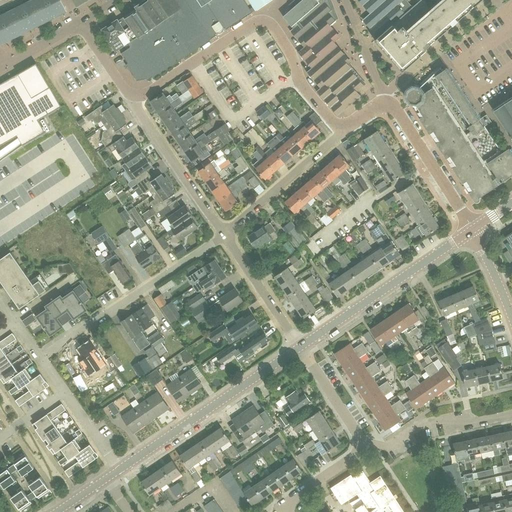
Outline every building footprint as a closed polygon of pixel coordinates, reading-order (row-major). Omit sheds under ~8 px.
[(0,0),(0,42),(60,12),(66,9),(65,6),(62,0),(0,0)] [(130,47),(121,53),(128,63),(126,65),(135,78),(136,77),(146,79),(147,80),(149,79),(152,77),(153,78),(161,73),(180,60),(182,58),(183,58),(198,48),(212,38),(216,35),(220,33),(226,29),(252,12),(245,1),(244,0),(143,0),(134,6),(135,8),(123,17),(130,28),(136,37),(137,38),(131,42),(129,43),(130,45),(130,47)] [(248,0),(254,9),(255,11),(270,0),(248,0)] [(301,0),(285,14),(289,18),(286,20),(293,28),(290,31),(304,47),(304,48),(327,28),(331,25),(336,20),(327,0),(301,0)] [(362,0),(373,12),(365,18),(379,34),(412,6),(406,0),(362,0)] [(424,0),(420,0),(374,40),(394,63),(398,67),(399,66),(401,66),(403,66),(403,65),(406,69),(421,56),(420,54),(421,53),(426,49),(441,36),(445,32),(448,29),(481,0),(435,0),(438,6),(434,9),(430,13),(424,0)] [(117,20),(102,29),(116,50),(131,41),(136,37),(130,28),(123,17),(117,20)] [(304,47),(297,52),(305,61),(334,36),(327,28),(304,48),(304,47)] [(334,36),(305,61),(311,68),(312,68),(335,50),(331,45),(337,40),(334,36)] [(311,68),(306,72),(319,87),(330,78),(332,79),(347,66),(349,65),(335,50),(312,68),(311,68)] [(36,63),(0,84),(0,146),(22,133),(27,142),(22,145),(23,146),(45,133),(38,120),(61,107),(36,63)] [(320,88),(316,91),(330,107),(337,116),(361,95),(357,92),(364,86),(347,66),(332,79),(330,78),(319,87),(320,88)] [(406,96),(405,97),(474,200),(511,174),(511,152),(509,148),(502,152),(446,68),(443,70),(441,67),(420,87),(419,87),(414,86),(413,86),(407,90),(407,91),(406,96)] [(191,76),(183,81),(189,90),(197,84),(191,76)] [(271,77),(266,82),(270,86),(275,82),(271,77)] [(197,84),(189,90),(194,98),(203,92),(197,84)] [(163,93),(150,101),(158,112),(179,97),(176,93),(171,97),(170,95),(166,98),(163,93)] [(511,97),(492,109),(511,138),(511,94),(510,96),(511,97)] [(179,97),(158,112),(164,122),(177,113),(173,109),(182,103),(179,97)] [(99,106),(85,116),(88,121),(92,119),(94,122),(98,123),(101,121),(104,125),(121,113),(117,107),(116,108),(113,105),(103,112),(99,106)] [(264,106),(256,112),(262,120),(270,114),(264,106)] [(214,110),(208,113),(209,115),(208,116),(210,119),(217,115),(214,110)] [(177,113),(164,122),(171,132),(187,121),(193,117),(189,111),(180,118),(177,113)] [(292,112),(289,114),(311,139),(321,131),(316,126),(321,121),(314,112),(307,118),(310,121),(306,124),(303,121),(301,122),(292,112)] [(103,131),(101,139),(105,146),(120,136),(116,131),(127,124),(124,120),(125,119),(121,113),(104,125),(107,129),(103,131)] [(289,114),(287,116),(295,126),(293,128),(297,132),(292,136),(302,147),(311,139),(289,114)] [(82,118),(77,121),(80,126),(85,122),(82,118)] [(187,121),(171,132),(178,142),(190,133),(187,128),(191,126),(187,121)] [(225,125),(215,132),(224,145),(231,140),(226,133),(229,131),(225,125)] [(364,139),(361,140),(364,145),(367,143),(371,150),(384,141),(377,130),(364,139)] [(178,142),(185,152),(197,143),(190,133),(178,142)] [(203,133),(198,137),(201,141),(206,137),(203,133)] [(279,133),(276,135),(293,155),(302,147),(292,136),(289,139),(286,136),(283,138),(279,133)] [(276,135),(272,138),(277,144),(276,145),(279,148),(274,152),(284,163),(293,155),(276,135)] [(120,138),(108,146),(112,152),(116,149),(122,158),(139,146),(132,136),(123,143),(120,138)] [(197,143),(185,152),(192,162),(204,153),(203,152),(207,149),(203,143),(208,140),(206,137),(201,141),(197,143)] [(78,143),(83,152),(89,149),(84,140),(78,143)] [(384,141),(371,150),(378,160),(391,152),(384,141)] [(125,163),(122,165),(125,170),(146,156),(139,146),(122,158),(125,163)] [(347,150),(346,150),(353,161),(360,157),(353,146),(351,147),(347,150)] [(274,152),(265,160),(275,171),(284,163),(274,152)] [(391,152),(378,160),(385,171),(398,162),(391,152)] [(340,154),(331,162),(348,182),(351,179),(349,177),(344,170),(345,169),(350,165),(340,154)] [(210,162),(198,171),(206,181),(218,173),(222,171),(230,165),(231,164),(228,158),(226,160),(222,155),(211,163),(210,162)] [(146,156),(125,170),(131,179),(133,178),(136,183),(147,176),(144,171),(153,166),(146,156)] [(370,159),(361,165),(364,169),(373,163),(370,159)] [(265,160),(255,168),(265,179),(275,171),(265,160)] [(331,162),(322,170),(331,181),(337,176),(344,185),(348,182),(331,162)] [(398,162),(385,171),(392,182),(405,173),(398,162)] [(373,163),(364,169),(367,173),(376,167),(373,163)] [(218,173),(206,181),(212,191),(225,183),(221,178),(227,174),(224,169),(222,171),(218,173)] [(249,170),(245,173),(249,179),(253,176),(249,170)] [(322,170),(312,178),(329,198),(333,195),(325,186),(331,181),(322,170)] [(147,176),(136,183),(138,186),(140,188),(142,192),(146,193),(149,190),(152,194),(169,182),(165,177),(163,178),(160,174),(151,181),(147,176)] [(361,175),(355,179),(363,191),(369,187),(361,175)] [(254,177),(249,181),(255,188),(259,184),(260,184),(254,177)] [(312,178),(303,186),(313,197),(317,193),(325,202),(329,198),(312,178)] [(355,179),(349,184),(358,195),(363,191),(355,179)] [(384,180),(375,186),(378,190),(387,185),(384,180)] [(225,183),(212,191),(219,201),(232,193),(240,187),(236,181),(227,187),(225,183)] [(151,201),(150,204),(153,207),(156,212),(157,212),(167,205),(164,201),(174,194),(171,190),(173,188),(169,182),(152,194),(154,198),(151,201)] [(232,193),(219,201),(221,204),(220,205),(223,211),(225,210),(226,211),(238,202),(235,198),(239,195),(238,193),(248,186),(246,183),(240,187),(232,193)] [(411,184),(398,192),(405,203),(418,195),(411,184)] [(303,186),(294,194),(304,205),(306,208),(311,213),(314,217),(317,215),(306,203),(313,197),(303,186)] [(294,194),(285,202),(294,213),(301,208),(304,205),(294,194)] [(418,195),(405,203),(412,214),(425,205),(418,195)] [(394,196),(385,201),(388,206),(396,200),(394,196)] [(170,205),(159,212),(163,216),(173,209),(170,205)] [(336,205),(326,213),(331,218),(340,211),(336,205)] [(425,205),(412,214),(419,224),(432,216),(425,205)] [(185,206),(167,218),(174,228),(190,217),(191,217),(192,216),(185,206)] [(306,208),(302,211),(307,216),(311,213),(306,208)] [(123,209),(118,213),(125,222),(130,218),(123,209)] [(135,209),(129,214),(139,229),(146,225),(135,209)] [(149,210),(143,215),(147,220),(153,216),(149,210)] [(405,213),(396,219),(398,223),(407,217),(405,213)] [(419,224),(415,227),(422,238),(426,235),(439,227),(432,216),(419,224)] [(174,228),(167,233),(170,237),(175,234),(178,240),(197,227),(191,217),(190,217),(174,228)] [(407,217),(398,223),(401,227),(410,221),(407,217)] [(263,226),(248,236),(256,248),(265,242),(266,243),(272,239),(269,235),(276,231),(270,222),(263,226)] [(380,224),(369,231),(375,240),(382,236),(385,241),(387,244),(381,248),(389,261),(400,254),(392,241),(380,224)] [(103,226),(92,233),(99,243),(102,241),(110,236),(103,226)] [(287,233),(286,234),(297,247),(306,240),(295,227),(292,229),(287,233)] [(129,228),(117,237),(119,239),(124,247),(136,240),(135,237),(129,228)] [(101,257),(77,231),(67,241),(90,267),(101,257)] [(142,233),(135,237),(136,240),(137,239),(145,250),(153,262),(161,257),(146,234),(143,236),(142,233)] [(402,235),(396,239),(403,250),(409,246),(402,235)] [(110,236),(102,241),(106,246),(110,253),(117,249),(114,243),(110,236)] [(162,237),(157,240),(164,250),(169,247),(162,237)] [(365,239),(361,241),(367,250),(372,247),(365,239)] [(361,241),(357,244),(363,253),(367,250),(361,241)] [(138,244),(131,249),(136,256),(144,268),(153,262),(145,250),(143,251),(138,244)] [(333,246),(328,250),(335,259),(336,258),(340,256),(335,249),(333,246)] [(381,248),(370,255),(379,268),(389,261),(381,248)] [(5,261),(0,264),(0,280),(4,287),(6,286),(8,289),(13,297),(19,307),(23,304),(24,305),(40,294),(46,290),(39,281),(33,285),(31,281),(21,266),(11,252),(2,257),(5,261)] [(344,253),(340,256),(346,265),(350,262),(344,253)] [(111,254),(106,258),(122,282),(130,277),(116,255),(113,257),(111,254)] [(370,255),(360,262),(368,275),(379,268),(370,255)] [(340,256),(336,258),(342,267),(346,265),(340,256)] [(301,258),(292,264),(295,268),(304,262),(301,258)] [(197,273),(188,279),(193,286),(208,276),(207,275),(220,267),(215,259),(196,272),(197,273)] [(360,262),(349,269),(358,282),(368,275),(360,262)] [(70,263),(58,264),(59,273),(66,272),(68,275),(75,271),(70,263)] [(345,272),(339,276),(347,289),(358,282),(349,269),(346,265),(342,267),(345,272)] [(208,276),(193,286),(196,291),(202,291),(208,286),(209,288),(227,276),(220,267),(207,275),(208,276)] [(288,267),(275,276),(282,287),(295,278),(288,267)] [(324,267),(319,270),(326,279),(329,276),(324,267)] [(312,275),(303,280),(307,285),(315,279),(312,275)] [(339,276),(328,284),(337,296),(347,289),(339,276)] [(295,278),(282,287),(289,297),(302,288),(298,284),(295,278)] [(315,279),(307,285),(309,289),(318,283),(315,279)] [(168,282),(158,288),(161,293),(171,286),(168,282)] [(60,296),(53,301),(62,313),(68,309),(74,318),(86,310),(81,304),(82,303),(81,301),(80,302),(77,298),(85,292),(80,285),(71,291),(72,292),(62,299),(60,296)] [(473,286),(462,291),(468,305),(475,322),(480,320),(473,303),(479,300),(473,286)] [(326,287),(319,291),(327,302),(334,297),(326,287)] [(302,288),(289,297),(296,308),(309,299),(304,292),(302,288)] [(234,289),(219,299),(227,310),(242,300),(234,289)] [(462,291),(450,296),(457,310),(468,305),(462,291)] [(201,293),(187,302),(188,303),(191,309),(192,310),(206,300),(201,293)] [(160,294),(154,298),(160,308),(166,304),(160,294)] [(448,297),(438,301),(444,315),(448,314),(457,310),(450,296),(448,297)] [(309,299),(296,308),(303,318),(316,310),(309,299)] [(192,310),(191,311),(199,322),(214,312),(206,300),(192,310)] [(48,309),(37,316),(45,327),(44,327),(45,329),(46,329),(50,334),(62,326),(56,317),(62,313),(53,301),(46,306),(48,309)] [(147,304),(131,315),(142,331),(153,324),(149,317),(153,314),(147,304)] [(409,304),(399,310),(415,335),(416,335),(419,332),(420,332),(414,323),(419,320),(421,323),(425,321),(418,310),(414,313),(409,304)] [(424,306),(420,309),(427,319),(431,317),(424,306)] [(399,310),(389,317),(400,332),(405,329),(410,338),(415,335),(399,310)] [(250,312),(227,327),(234,338),(257,323),(250,312)] [(131,315),(121,321),(132,338),(140,351),(151,344),(142,331),(131,315)] [(389,317),(380,323),(396,348),(401,345),(395,336),(400,332),(389,317)] [(475,322),(473,323),(475,329),(490,324),(487,317),(480,320),(475,322)] [(497,329),(505,327),(503,317),(494,319),(497,329)] [(446,318),(440,321),(448,338),(450,344),(456,342),(456,341),(448,322),(446,318)] [(71,321),(65,324),(70,334),(76,330),(71,321)] [(472,323),(464,327),(469,338),(477,335),(492,330),(492,329),(490,324),(475,329),(473,323),(475,322),(472,323)] [(380,323),(370,330),(381,346),(386,342),(392,351),(396,348),(380,323)] [(224,324),(212,332),(216,338),(217,339),(229,332),(224,324)] [(492,330),(477,335),(478,340),(494,337),(492,330)] [(158,331),(148,338),(160,356),(167,351),(162,343),(165,340),(158,331)] [(246,342),(239,347),(246,358),(254,353),(253,351),(259,346),(262,348),(267,344),(267,342),(269,340),(263,331),(247,342),(246,342)] [(12,333),(0,341),(0,359),(7,355),(2,349),(17,339),(12,333)] [(371,336),(366,339),(369,344),(374,340),(371,336)] [(494,337),(478,340),(479,346),(495,343),(494,337)] [(90,342),(78,350),(85,360),(80,363),(88,374),(94,369),(91,364),(101,357),(90,342)] [(438,348),(448,363),(448,362),(456,357),(457,356),(447,342),(446,342),(438,348)] [(233,344),(216,355),(221,363),(232,355),(237,352),(233,344)] [(350,344),(334,355),(341,364),(365,348),(362,344),(353,349),(350,344)] [(378,345),(373,349),(376,353),(381,350),(378,345)] [(431,347),(426,350),(431,357),(436,353),(431,347)] [(365,348),(341,364),(347,374),(363,364),(359,359),(368,353),(365,348)] [(186,351),(180,354),(187,363),(192,359),(186,351)] [(149,358),(147,360),(153,369),(162,363),(157,354),(149,358)] [(7,355),(0,359),(0,372),(12,364),(7,355)] [(384,355),(376,360),(379,364),(387,359),(384,355)] [(428,355),(423,358),(425,360),(427,364),(432,361),(428,355)] [(110,357),(103,361),(110,372),(118,367),(114,362),(110,357)] [(145,357),(132,366),(139,378),(153,369),(147,360),(145,357)] [(363,364),(347,374),(353,383),(378,367),(375,363),(366,368),(363,364)] [(434,363),(429,366),(446,391),(455,384),(455,383),(448,373),(445,369),(440,372),(434,363)] [(500,363),(487,366),(491,381),(503,378),(500,363)] [(12,364),(0,372),(0,378),(4,384),(12,378),(19,373),(12,364)] [(429,366),(425,369),(430,378),(426,382),(436,397),(446,391),(429,366)] [(487,366),(475,369),(478,384),(491,381),(487,366)] [(378,367),(353,383),(360,393),(375,383),(372,378),(381,372),(378,367)] [(17,385),(9,391),(12,395),(26,384),(33,379),(25,368),(19,373),(12,378),(17,385)] [(156,369),(151,373),(158,383),(163,379),(156,369)] [(191,369),(179,377),(190,394),(202,386),(191,369)] [(475,369),(463,371),(466,386),(478,384),(475,369)] [(30,390),(15,400),(20,406),(47,387),(43,383),(46,381),(41,373),(33,379),(26,384),(30,390)] [(151,373),(146,376),(153,386),(158,383),(151,373)] [(415,376),(410,379),(426,404),(436,397),(426,382),(421,385),(415,376)] [(179,377),(167,385),(178,402),(190,394),(179,377)] [(410,379),(406,382),(411,391),(406,394),(417,410),(426,404),(410,379)] [(375,383),(360,393),(366,402),(390,386),(387,382),(378,387),(375,383)] [(135,384),(129,388),(134,395),(140,392),(135,384)] [(390,386),(366,402),(372,412),(388,402),(384,397),(393,391),(390,386)] [(289,405),(284,409),(288,415),(294,412),(310,400),(304,392),(300,395),(296,390),(285,397),(289,402),(288,403),(289,405)] [(157,392),(145,400),(157,417),(169,408),(157,392)] [(145,400),(134,408),(145,425),(157,417),(145,400)] [(388,402),(372,412),(378,421),(403,405),(402,403),(400,401),(391,406),(388,402)] [(113,402),(107,406),(114,416),(120,412),(113,402)] [(407,403),(403,405),(406,410),(407,412),(413,409),(408,402),(407,403)] [(62,404),(35,422),(38,427),(36,429),(41,436),(56,426),(52,420),(66,410),(62,404)] [(403,405),(378,421),(385,431),(400,421),(397,416),(406,410),(403,405)] [(279,414),(274,406),(268,410),(273,418),(279,414)] [(253,407),(243,414),(253,429),(257,426),(262,432),(274,423),(264,410),(259,414),(253,407)] [(134,408),(122,416),(133,433),(145,425),(134,408)] [(319,410),(306,419),(313,430),(326,421),(319,410)] [(243,414),(233,420),(235,423),(239,430),(234,433),(240,442),(251,435),(249,432),(253,429),(243,414)] [(283,414),(277,419),(283,428),(289,423),(287,420),(283,414)] [(326,421),(313,430),(320,440),(333,432),(326,421)] [(301,422),(292,428),(295,432),(304,426),(301,422)] [(56,426),(41,436),(47,445),(62,434),(56,426)] [(221,427),(211,434),(219,447),(230,440),(221,427)] [(511,430),(502,433),(505,447),(507,455),(511,453),(511,430)] [(333,432),(320,440),(327,451),(340,443),(333,432)] [(502,433),(489,435),(492,450),(494,455),(500,454),(499,448),(505,447),(502,433)] [(62,434),(47,445),(53,454),(61,449),(61,448),(68,443),(62,434)] [(211,434),(200,441),(209,454),(212,460),(218,468),(222,465),(213,452),(219,447),(211,434)] [(489,435),(478,438),(480,452),(492,450),(489,435)] [(279,437),(269,444),(272,449),(282,442),(279,437)] [(66,456),(58,461),(61,465),(75,455),(82,450),(82,449),(75,438),(68,443),(61,448),(61,449),(66,456)] [(478,438),(465,441),(469,460),(475,459),(474,454),(480,452),(478,438)] [(313,439),(304,445),(305,447),(307,450),(309,448),(315,444),(313,439)] [(200,441),(190,449),(198,462),(209,454),(200,441)] [(465,441),(453,443),(453,444),(456,457),(456,458),(457,460),(465,459),(465,461),(469,460),(465,441)] [(79,461),(65,471),(69,477),(96,458),(93,453),(95,451),(90,444),(82,449),(82,450),(75,455),(79,461)] [(244,444),(237,449),(241,456),(248,451),(244,444)] [(269,444),(259,451),(262,456),(272,449),(269,444)] [(233,445),(229,448),(235,456),(239,454),(233,445)] [(190,449),(179,456),(188,469),(198,462),(190,449)] [(259,451),(249,457),(253,462),(262,456),(259,451)] [(302,452),(297,456),(304,466),(311,462),(308,457),(304,451),(302,452)] [(25,454),(13,462),(15,464),(18,469),(25,478),(29,475),(27,472),(34,467),(25,454)] [(249,457),(239,464),(243,469),(253,462),(249,457)] [(294,459),(284,466),(292,477),(302,470),(294,459)] [(173,460),(162,468),(171,480),(181,473),(173,460)] [(212,460),(208,462),(214,471),(218,468),(212,460)] [(458,462),(451,464),(452,466),(455,481),(456,484),(462,483),(462,482),(466,481),(465,476),(461,477),(458,462)] [(15,464),(8,468),(12,473),(18,469),(15,464)] [(239,464),(229,471),(233,476),(243,469),(239,464)] [(7,466),(0,471),(0,481),(5,488),(12,483),(13,485),(18,482),(12,473),(8,468),(7,466)] [(284,466),(274,472),(282,484),(292,477),(284,466)] [(162,468),(151,475),(160,488),(171,480),(162,468)] [(196,470),(191,473),(197,482),(201,479),(196,470)] [(229,471),(219,478),(223,484),(233,476),(229,471)] [(274,472),(264,479),(272,491),(282,484),(274,472)] [(511,473),(502,475),(503,481),(505,481),(511,479),(511,473)] [(351,474),(331,488),(341,504),(357,494),(363,503),(354,509),(356,511),(403,511),(380,476),(370,482),(365,475),(355,481),(351,474)] [(151,475),(141,482),(149,495),(160,488),(151,475)] [(32,479),(28,482),(34,491),(38,496),(39,498),(50,490),(41,476),(33,481),(32,479)] [(233,476),(223,484),(226,488),(236,481),(233,476)] [(264,479),(254,486),(262,498),(272,491),(264,479)] [(236,481),(226,488),(230,493),(240,486),(236,481)] [(178,482),(174,485),(180,494),(184,491),(178,482)] [(462,483),(456,484),(460,504),(466,503),(462,483)] [(174,485),(170,488),(175,497),(180,494),(174,485)] [(240,486),(230,493),(233,498),(243,491),(240,486)] [(254,486),(244,493),(247,496),(250,501),(252,504),(262,498),(254,486)] [(18,492),(11,497),(21,511),(32,503),(31,501),(27,495),(21,487),(16,490),(18,492)] [(34,491),(27,495),(31,501),(38,496),(34,491)] [(243,491),(233,498),(237,503),(247,496),(244,493),(243,491)] [(511,511),(511,493),(502,495),(506,511),(511,511)] [(492,502),(491,502),(493,511),(506,511),(502,495),(491,498),(492,502)] [(247,496),(237,503),(240,508),(250,501),(247,496)] [(473,503),(466,504),(467,508),(468,511),(480,511),(479,505),(477,497),(472,499),(473,503)] [(168,499),(157,506),(160,511),(163,511),(173,506),(168,499)] [(214,499),(204,506),(207,511),(218,504),(214,499)] [(493,511),(491,502),(479,505),(480,511),(493,511)]
